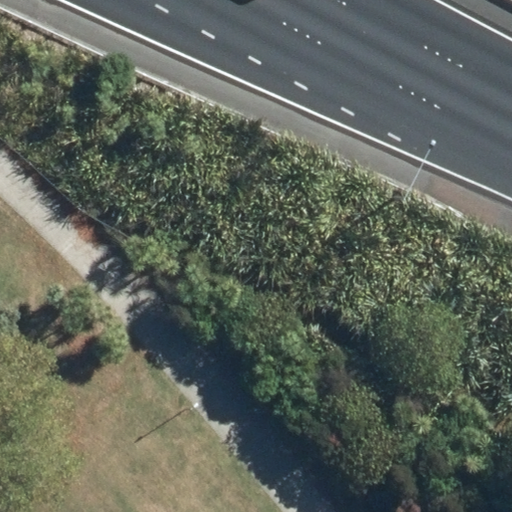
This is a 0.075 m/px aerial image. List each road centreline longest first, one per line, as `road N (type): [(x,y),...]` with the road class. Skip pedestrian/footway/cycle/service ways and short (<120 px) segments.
road 1 (motorway): [(511,95),(239,0)]
road 2 (motorway): [(511,93),(320,0)]
